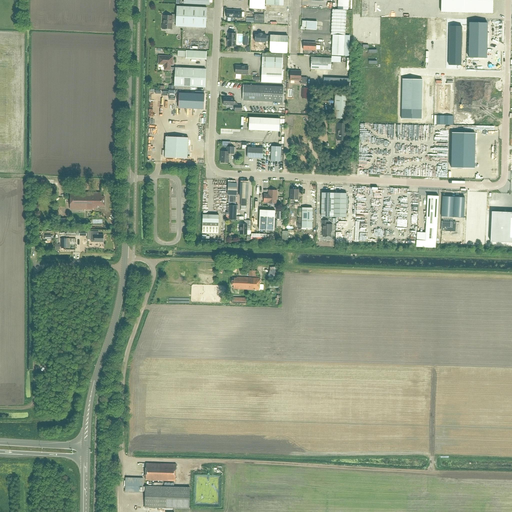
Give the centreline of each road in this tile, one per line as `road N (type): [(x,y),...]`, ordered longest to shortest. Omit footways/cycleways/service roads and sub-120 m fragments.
road 1 (unclassified): [(508,0),(504,178),(495,186),(219,173),(211,164),(217,0)]
road 2 (track): [(121,457),(511,473)]
road 3 (unclassified): [(120,511),(123,370),(154,273),(147,261),(124,257)]
road 4 (tertiary): [(124,257),(130,0)]
road 5 (track): [(70,266),(34,276),(34,399),(0,407)]
road 6 (tertiary): [(85,447),(124,257)]
road 7 (unknown): [(377,0),(418,12),(508,15)]
road 8 (track): [(126,177),(0,175)]
